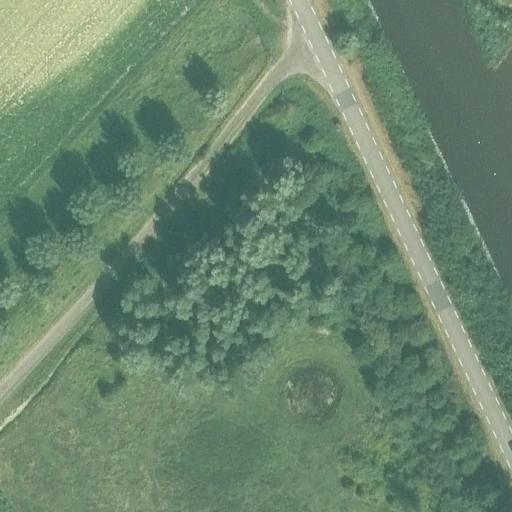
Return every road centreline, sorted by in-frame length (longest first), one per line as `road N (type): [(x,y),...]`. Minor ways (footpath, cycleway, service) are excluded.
road 1 (tertiary): [(511,452),(317,40)]
road 2 (track): [(0,392),(290,60)]
